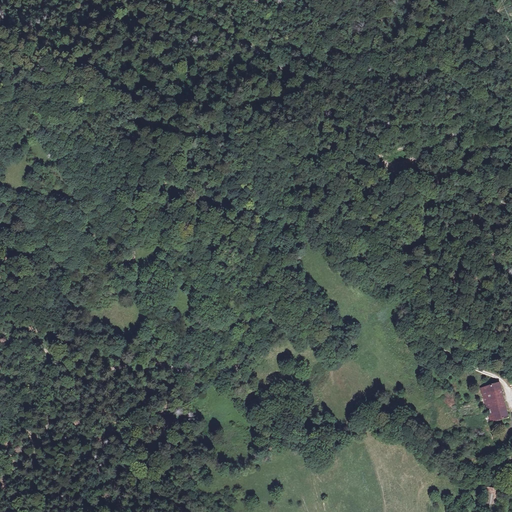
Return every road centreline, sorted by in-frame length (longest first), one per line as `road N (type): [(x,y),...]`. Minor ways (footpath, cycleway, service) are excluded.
road 1 (unclassified): [(511,403),(502,382),(417,327),(405,237),(419,166),(462,113),(446,86),(402,77)]
road 2 (unclassified): [(151,0),(311,82),(356,87),(402,77)]
road 3 (track): [(236,361),(277,289),(287,238),(301,224),(326,217),(408,220)]
road 4 (track): [(0,329),(76,372),(135,364)]
road 5 (track): [(462,85),(487,118),(490,176),(511,218)]
road 6 (unclassified): [(402,77),(329,67),(306,0)]
road 7 (track): [(320,442),(271,422),(236,361)]
road 8 (track): [(325,52),(447,42)]
